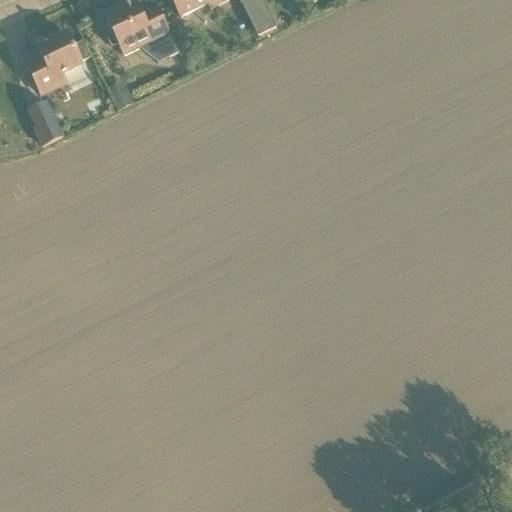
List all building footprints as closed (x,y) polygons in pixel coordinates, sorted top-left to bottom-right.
[(211,10),(230,0),(170,0),(180,19),(208,5),(211,10)] [(239,0),(257,37),(274,29),(260,0),(239,0)] [(178,55),(168,36),(169,36),(155,7),(140,15),(134,3),(104,17),(113,35),(108,38),(107,41),(110,47),(113,48),(118,46),(123,58),(150,45),(169,60),(178,55)] [(82,42),(72,47),(66,35),(37,50),(40,56),(24,63),(41,97),(66,85),(61,76),(81,66),(80,64),(91,59),(82,42)] [(124,83),(110,90),(120,111),(134,105),(124,83)] [(36,130),(34,131),(42,149),(62,139),(45,104),(28,113),(36,130)]
